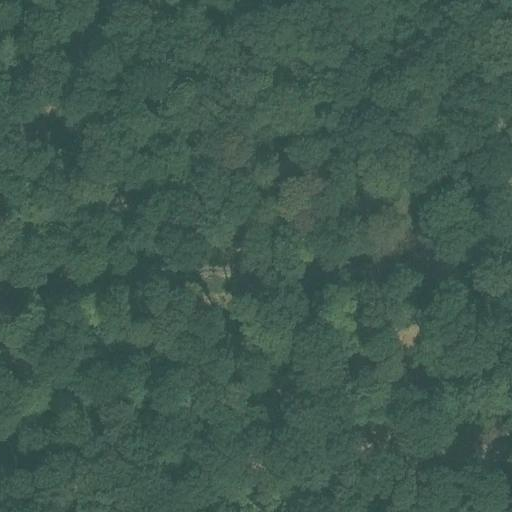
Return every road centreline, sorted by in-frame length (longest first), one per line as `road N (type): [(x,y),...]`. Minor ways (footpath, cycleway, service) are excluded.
road 1 (track): [(0,270),(379,270)]
road 2 (track): [(441,0),(511,140)]
road 3 (track): [(511,231),(436,262),(379,270)]
